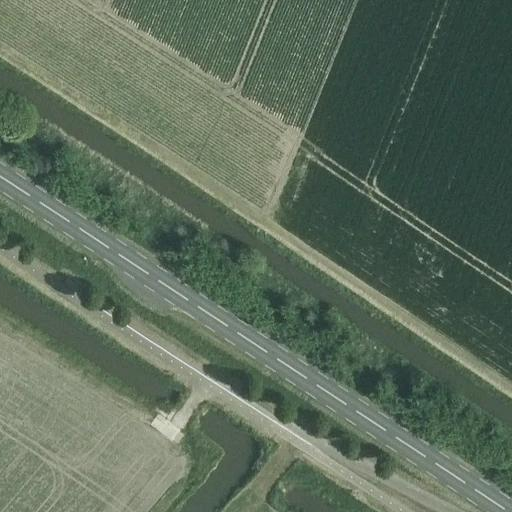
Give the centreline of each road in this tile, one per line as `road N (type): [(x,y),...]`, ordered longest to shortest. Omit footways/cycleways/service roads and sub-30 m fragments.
road 1 (secondary): [(507,511),(0,176)]
road 2 (track): [(0,329),(165,436),(210,386),(445,511)]
